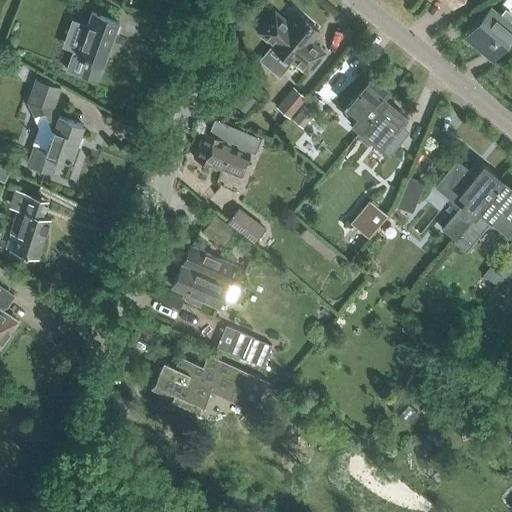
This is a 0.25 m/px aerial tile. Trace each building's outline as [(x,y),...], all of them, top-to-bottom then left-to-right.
[(464,36),(493,60),(511,36),(511,0),(503,0),(495,10),(489,5),(464,36)] [(307,73),(323,53),(310,42),(318,32),(296,13),(288,23),(274,12),(258,32),(271,43),(270,45),(292,63),(294,62),(307,73)] [(70,72),(95,81),(101,65),(101,66),(117,22),(90,13),(70,72)] [(349,123),(358,130),(356,133),(357,134),(386,99),(382,96),(389,88),(372,74),(345,107),(356,116),(349,123)] [(51,128),(44,151),(30,146),(24,164),(53,174),(58,157),(70,161),(82,125),(57,117),(52,109),(58,89),(30,81),(24,104),(31,117),(40,112),(50,129),(51,128)] [(234,103),(243,111),(253,99),(244,91),(234,103)] [(289,117),(304,99),(295,91),(290,98),(287,95),(277,107),(289,117)] [(312,94),(289,119),(300,128),(322,103),(312,94)] [(386,149),(382,147),(381,147),(406,116),(386,99),(357,134),(369,144),(367,160),(374,164),(386,149)] [(203,132),(192,158),(212,166),(212,165),(239,176),(250,152),(253,154),(259,140),(214,120),(208,134),(203,132)] [(453,237),(502,179),(483,164),(475,173),(456,158),(434,185),(459,205),(441,227),(453,237)] [(0,180),(4,182),(9,171),(0,166),(0,180)] [(412,212),(424,182),(409,176),(397,206),(412,212)] [(465,251),(490,222),(507,236),(511,229),(511,182),(510,185),(502,179),(452,241),(465,251)] [(49,219),(41,215),(45,201),(21,193),(8,233),(12,234),(9,249),(36,258),(49,219)] [(387,215),(367,199),(348,222),(368,238),(387,215)] [(228,221),(255,243),(264,230),(237,209),(228,221)] [(204,232),(223,245),(233,231),(214,218),(204,232)] [(511,240),(483,274),(497,287),(509,273),(511,268),(511,240)] [(190,246),(182,264),(226,284),(234,264),(190,246)] [(182,264),(181,264),(171,287),(187,294),(185,299),(199,305),(201,300),(217,307),(223,294),(232,298),(236,288),(226,284),(182,264)] [(497,287),(497,288),(509,298),(511,293),(511,275),(509,273),(497,287)] [(0,344),(16,321),(1,311),(4,306),(6,307),(14,296),(0,286),(0,344)] [(216,347),(244,359),(253,337),(225,325),(216,347)] [(162,359),(150,387),(199,409),(208,389),(249,408),(268,381),(207,354),(202,365),(178,354),(174,364),(162,359)]
